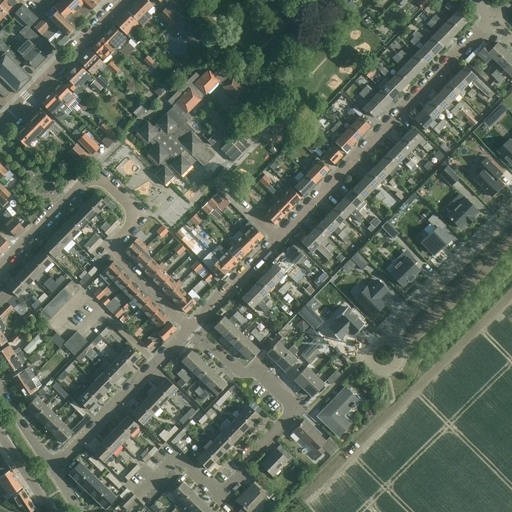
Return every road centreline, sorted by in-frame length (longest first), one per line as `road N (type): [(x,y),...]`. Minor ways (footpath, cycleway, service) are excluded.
road 1 (residential): [(491,18),(189,327)]
road 2 (residential): [(135,495),(175,461),(218,495),(289,410),(261,375),(237,371),(189,327)]
road 3 (residential): [(189,327),(116,255),(113,244),(133,222),(131,207),(97,176),(86,179)]
road 4 (residential): [(50,471),(189,327)]
road 5 (residential): [(388,342),(511,213)]
road 6 (tertiary): [(0,123),(124,0)]
road 7 (residential): [(0,265),(86,179)]
